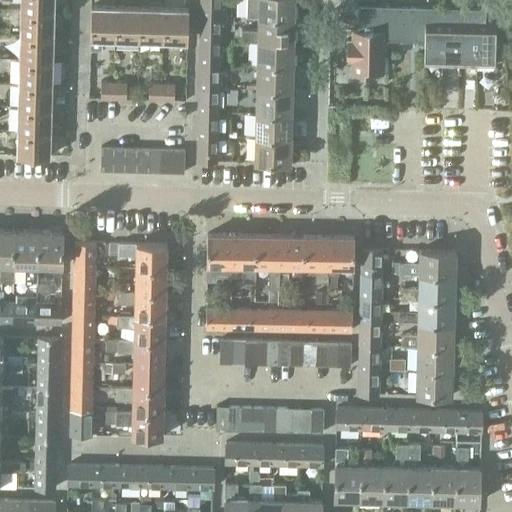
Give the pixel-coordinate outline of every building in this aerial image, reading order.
[(19,0),(19,11),(53,12),(53,0),(19,0)] [(200,0),(200,14),(221,15),(221,0),(200,0)] [(246,0),(246,17),(258,17),(294,18),(294,0),(246,0)] [(426,9),(382,7),(358,6),(358,19),(384,20),(382,40),(423,41),(423,42),(425,42),(426,9)] [(114,41),(115,7),(90,7),(89,40),(89,50),(101,50),(102,40),(114,41)] [(139,8),(115,7),(114,41),(138,41),(139,8)] [(163,8),(139,8),(138,41),(162,42),(163,8)] [(188,9),(163,8),(162,42),(187,43),(188,9)] [(426,12),(426,9),(425,42),(423,42),(423,64),(441,64),(442,12),(426,12)] [(471,13),(460,13),(458,65),(475,65),(477,17),(473,17),(473,9),(471,9),(471,13)] [(484,10),(473,9),(473,17),(477,17),(475,65),(493,66),(495,24),(484,24),(484,10)] [(19,11),(19,35),(52,36),(53,12),(19,11)] [(460,13),(442,12),(441,64),(458,65),(460,13)] [(242,41),(258,42),(293,42),(294,18),(258,17),(258,30),(242,29),(242,41)] [(382,40),(384,20),(358,19),(357,32),(352,32),(350,75),(368,76),(368,74),(383,75),(383,57),(384,40),(382,40)] [(200,20),(200,40),(220,41),(220,20),(200,20)] [(19,35),(18,59),(51,60),(52,36),(19,35)] [(220,41),(200,40),(200,61),(219,62),(220,41)] [(258,42),(257,66),(293,67),(293,42),(258,42)] [(18,59),(17,83),(50,84),(51,60),(18,59)] [(256,85),(256,90),(292,91),(293,67),(257,66),(256,85)] [(200,67),(199,88),(219,89),(220,68),(200,67)] [(100,99),(113,100),(113,83),(101,82),(100,99)] [(17,83),(16,107),(50,108),(50,84),(17,83)] [(113,83),(113,100),(125,100),(126,83),(113,83)] [(148,100),(161,101),(161,84),(149,84),(148,100)] [(161,84),(161,101),(173,101),(174,85),(161,84)] [(219,89),(199,88),(198,110),(218,111),(219,89)] [(226,89),(226,103),(236,104),(236,89),(226,89)] [(256,90),(256,114),(291,115),(292,91),(256,90)] [(16,107),(16,131),(49,132),(50,108),(16,107)] [(255,133),(255,138),(291,139),(291,115),(256,114),(255,133)] [(198,116),(197,136),(217,137),(217,117),(198,116)] [(49,132),(16,131),(15,155),(48,156),(49,132)] [(217,137),(197,136),(196,162),(216,163),(217,137)] [(291,139),(255,138),(255,157),(254,162),(254,163),(290,164),(291,139)] [(100,172),(112,172),(113,148),(100,148),(100,172)] [(112,172),(124,172),(125,149),(113,148),(112,172)] [(124,172),(137,173),(137,149),(125,149),(124,172)] [(137,173),(148,173),(148,149),(137,149),(137,173)] [(148,173),(159,173),(160,150),(148,149),(148,173)] [(159,173),(171,173),(172,150),(160,150),(159,173)] [(172,150),(171,173),(184,174),(185,150),(172,150)] [(13,282),(13,266),(14,228),(0,227),(0,265),(1,265),(1,281),(13,282)] [(14,228),(13,266),(13,282),(37,282),(37,279),(37,266),(38,229),(14,228)] [(62,229),(38,229),(37,266),(62,267),(62,229)] [(213,277),(230,277),(231,232),(206,232),(206,262),(205,282),(213,282),(213,277)] [(253,283),(254,263),(255,263),(255,233),(231,232),(230,277),(245,277),(245,283),(253,283)] [(255,233),(255,263),(268,263),(268,294),(278,294),(278,289),(279,272),(279,263),(280,233),(255,233)] [(304,234),(280,233),(279,263),(303,264),(304,234)] [(304,234),(303,264),(303,274),(315,274),(314,282),(327,282),(328,235),(304,234)] [(328,235),(327,282),(327,287),(337,287),(337,272),(352,272),(353,235),(328,235)] [(72,240),(72,265),(94,265),(94,240),(72,240)] [(109,243),(108,255),(118,256),(118,244),(109,243)] [(118,244),(118,256),(136,256),(136,266),(164,267),(165,244),(118,243),(118,244)] [(360,247),(359,272),(380,272),(381,247),(360,247)] [(398,272),(418,273),(437,274),(454,274),(455,250),(419,249),(418,261),(398,261),(398,272)] [(72,265),(71,286),(71,289),(93,289),(93,286),(94,265),(72,265)] [(136,266),(135,290),(164,291),(164,267),(136,266)] [(279,272),(278,289),(287,289),(287,273),(279,272)] [(359,272),(359,292),(380,293),(380,272),(359,272)] [(400,296),(417,297),(453,298),(454,274),(437,274),(418,273),(417,288),(401,288),(400,296)] [(37,279),(37,282),(36,292),(55,292),(55,280),(37,279)] [(71,292),(70,313),(92,313),(93,292),(93,289),(71,289),(71,292)] [(117,301),(116,304),(135,305),(135,314),(163,315),(164,291),(135,290),(135,292),(129,292),(117,292),(117,301)] [(107,292),(107,301),(117,301),(117,292),(109,292),(107,292)] [(359,299),(358,318),(379,319),(379,300),(380,293),(359,292),(359,299)] [(316,293),(316,303),(326,304),(326,294),(316,293)] [(36,321),(36,301),(36,296),(16,296),(16,300),(14,300),(13,320),(36,321)] [(398,320),(416,320),(452,322),(453,298),(417,297),(417,310),(398,310),(398,320)] [(0,320),(7,321),(13,320),(14,300),(8,300),(0,300),(0,320)] [(36,301),(36,321),(59,322),(60,302),(36,301)] [(204,306),(204,327),(226,327),(227,307),(206,306),(204,306)] [(227,307),(226,327),(250,327),(253,327),(254,307),(251,307),(250,307),(227,307)] [(254,307),(253,327),(256,328),(277,328),(278,308),(257,307),(254,307)] [(278,308),(277,328),(299,328),(302,328),(302,308),(299,308),(278,308)] [(302,308),(302,328),(304,328),(327,329),(328,308),(305,308),(302,308)] [(328,308),(327,329),(351,329),(351,309),(328,308)] [(70,334),(70,337),(92,338),(92,335),(92,313),(70,313),(70,334)] [(108,315),(108,324),(117,325),(117,328),(134,328),(134,338),(163,339),(165,339),(166,334),(166,329),(165,324),(163,324),(163,315),(135,314),(135,316),(108,315)] [(358,318),(357,341),(378,342),(379,319),(358,318)] [(400,343),(416,344),(452,345),(452,322),(416,320),(416,335),(401,334),(400,343)] [(38,336),(37,363),(57,363),(57,337),(38,336)] [(70,340),(69,361),(91,362),(92,340),(92,338),(70,337),(70,340)] [(218,361),(230,362),(231,337),(218,337),(218,361)] [(230,362),(242,362),(243,337),(231,337),(230,362)] [(242,362),(254,362),(255,338),(243,337),(242,362)] [(105,339),(105,351),(134,351),(134,363),(162,363),(163,339),(134,338),(134,339),(105,339)] [(254,362),(266,362),(267,338),(255,338),(254,362)] [(266,362),(277,363),(278,338),(267,338),(266,362)] [(277,363),(290,363),(290,339),(278,338),(277,363)] [(290,363),(300,363),(301,339),(290,339),(290,363)] [(300,363),(312,364),(313,339),(301,339),(300,363)] [(312,364),(325,364),(325,339),(313,339),(312,364)] [(325,364),(336,364),(337,340),(325,339),(325,364)] [(337,340),(336,364),(349,364),(350,340),(337,340)] [(357,346),(357,366),(377,366),(378,346),(378,342),(357,341),(357,346)] [(416,344),(415,368),(451,369),(452,345),(416,344)] [(405,360),(392,360),(392,370),(405,370),(405,360)] [(0,361),(0,386),(1,374),(10,374),(10,371),(21,371),(21,362),(8,362),(1,362),(0,361)] [(69,383),(69,385),(91,386),(91,383),(91,362),(69,361),(69,383)] [(37,363),(36,387),(56,388),(57,363),(37,363)] [(104,363),(104,373),(111,373),(124,373),(124,364),(111,363),(104,363)] [(134,363),(133,387),(161,387),(162,363),(134,363)] [(377,366),(357,366),(356,391),(377,391),(377,366)] [(451,369),(415,368),(414,392),(450,393),(451,369)] [(69,388),(68,409),(90,410),(91,389),(91,386),(69,385),(69,388)] [(0,411),(11,411),(12,387),(0,386),(0,411)] [(36,387),(36,412),(56,412),(56,388),(36,387)] [(116,392),(116,402),(133,403),(133,411),(161,412),(161,387),(133,387),(133,388),(116,387),(116,392)] [(215,428),(227,428),(228,404),(216,404),(215,428)] [(227,428),(239,429),(241,404),(228,404),(227,428)] [(239,429),(250,429),(252,405),(241,404),(239,429)] [(250,429),(262,429),(263,405),(252,405),(250,429)] [(262,429),(274,430),(275,405),(263,405),(262,429)] [(274,430),(286,430),(288,405),(275,405),(274,430)] [(286,430),(298,430),(299,406),(288,405),(286,430)] [(298,430),(309,431),(311,406),(299,406),(298,430)] [(311,406),(309,431),(321,431),(322,406),(311,406)] [(335,426),(359,426),(360,407),(335,406),(335,426)] [(359,426),(380,426),(380,407),(360,407),(359,426)] [(380,426),(407,427),(408,408),(387,407),(380,407),(380,426)] [(407,427),(431,428),(432,409),(408,408),(407,427)] [(68,409),(68,433),(89,434),(90,410),(68,409)] [(432,409),(431,428),(455,428),(455,410),(432,409)] [(455,410),(455,428),(480,429),(480,410),(455,410)] [(102,411),(102,424),(116,424),(132,424),(132,436),(160,437),(161,412),(133,411),(133,412),(107,411),(102,411)] [(36,418),(35,437),(55,437),(56,412),(36,412),(36,414),(36,418)] [(35,458),(35,461),(55,462),(55,437),(35,437),(35,458)] [(224,462),(249,463),(249,442),(225,441),(224,462)] [(455,441),(454,448),(467,449),(471,449),(471,452),(480,453),(480,442),(456,441),(455,441)] [(270,463),(276,463),(277,443),(271,443),(249,442),(249,463),(270,463)] [(276,463),(297,463),(297,443),(277,443),(276,463)] [(297,443),(297,463),(320,464),(321,444),(297,443)] [(381,498),(405,499),(407,444),(396,444),(396,455),(392,463),(382,463),(381,498)] [(405,499),(429,499),(430,466),(430,464),(418,464),(419,444),(407,444),(405,499)] [(435,446),(435,459),(444,460),(444,446),(435,446)] [(334,448),(334,462),(333,497),(357,497),(358,462),(346,462),(347,448),(335,448),(334,448)] [(454,467),(453,500),(478,501),(479,466),(466,466),(467,449),(454,448),(454,465),(454,467)] [(357,497),(381,498),(382,463),(370,463),(371,449),(359,449),(358,462),(357,497)] [(0,460),(0,470),(25,471),(25,468),(25,461),(24,461),(0,460)] [(55,462),(35,461),(35,468),(34,487),(54,488),(55,462)] [(67,484),(92,485),(92,464),(68,463),(67,484)] [(92,464),(92,485),(113,486),(113,464),(92,464)] [(119,486),(139,487),(140,465),(119,465),(119,486)] [(140,465),(139,487),(162,487),(162,466),(140,465)] [(166,487),(187,487),(188,466),(167,466),(166,487)] [(188,466),(187,487),(211,488),(212,467),(188,466)] [(429,499),(453,500),(454,467),(430,466),(429,499)] [(225,483),(224,497),(223,511),(247,511),(248,498),(236,497),(237,484),(225,483)] [(247,511),(271,511),(272,498),(261,498),(261,484),(248,484),(248,498),(247,511)] [(271,511),(295,511),(296,499),(286,498),(286,485),(272,484),(272,498),(271,511)] [(296,499),(295,511),(319,511),(320,499),(309,499),(309,490),(296,490),(296,499)] [(186,511),(198,511),(199,495),(187,494),(186,511)] [(150,511),(151,503),(150,503),(150,496),(139,496),(139,501),(139,503),(138,511),(150,511)] [(154,497),(154,508),(163,508),(163,503),(163,498),(154,497)] [(91,511),(103,511),(103,498),(92,498),(91,511)] [(0,511),(9,511),(9,500),(0,499),(0,511)] [(9,511),(29,511),(29,500),(9,500),(9,511)] [(29,500),(29,511),(53,511),(54,501),(29,500)] [(131,501),(130,511),(138,511),(139,503),(139,501),(131,501)] [(124,511),(125,502),(115,502),(115,511),(124,511)] [(174,511),(175,503),(163,503),(163,508),(162,511),(174,511)]
